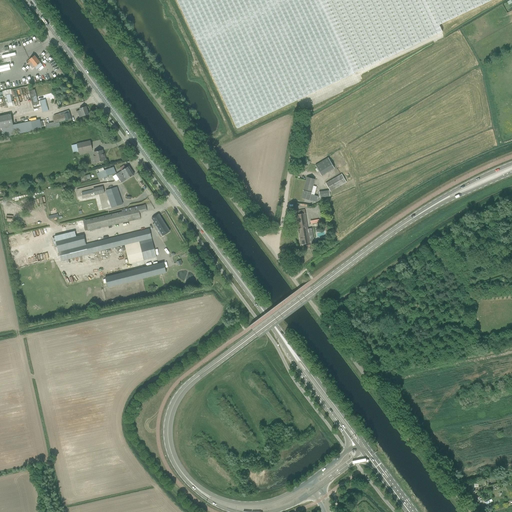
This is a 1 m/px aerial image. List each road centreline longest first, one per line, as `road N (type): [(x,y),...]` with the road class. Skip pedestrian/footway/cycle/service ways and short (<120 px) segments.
road 1 (unclassified): [(464,511),(81,0)]
road 2 (secondary): [(286,342),(31,0)]
road 3 (secondary): [(183,476),(167,436),(181,392),(428,208)]
road 4 (secondary): [(309,480),(271,500),(238,503),(183,476)]
road 5 (secondary): [(286,342),(355,444)]
road 6 (secondary): [(360,440),(286,342)]
